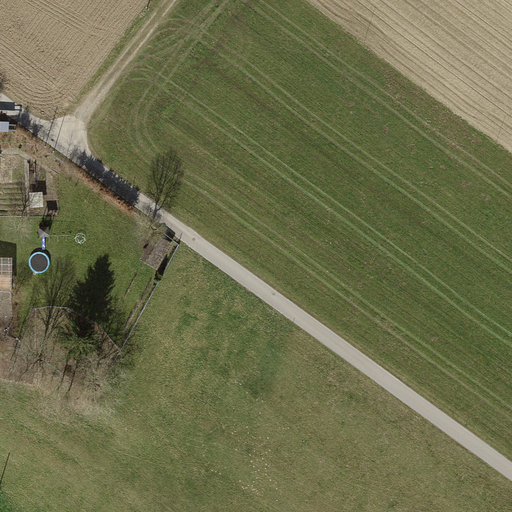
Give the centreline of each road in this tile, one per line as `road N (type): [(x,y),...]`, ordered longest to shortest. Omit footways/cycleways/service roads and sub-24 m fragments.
road 1 (track): [(511,468),(0,94)]
road 2 (track): [(64,139),(167,0)]
